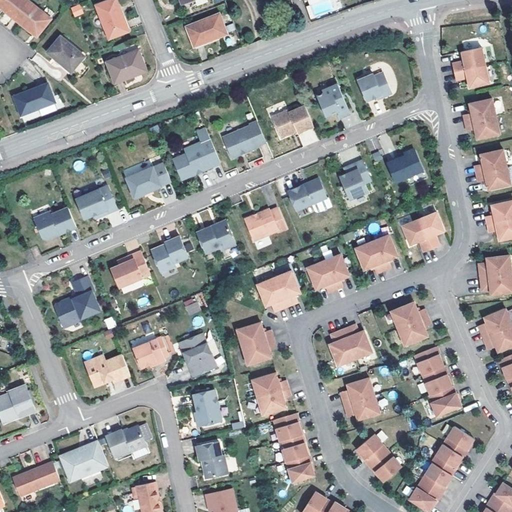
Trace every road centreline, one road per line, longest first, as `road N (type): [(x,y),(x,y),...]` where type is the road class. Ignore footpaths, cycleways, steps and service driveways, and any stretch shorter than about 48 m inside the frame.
road 1 (residential): [(435,104),(17,280)]
road 2 (residential): [(387,511),(354,491),(335,463),(300,327),(434,269)]
road 3 (residential): [(434,269),(505,430),(455,511)]
road 4 (residential): [(177,87),(415,1)]
road 5 (residential): [(188,511),(160,401),(139,399),(74,423)]
road 6 (residential): [(0,153),(177,87)]
road 7 (residential): [(434,269),(458,250),(462,235),(435,104)]
road 8 (residential): [(74,423),(17,280)]
